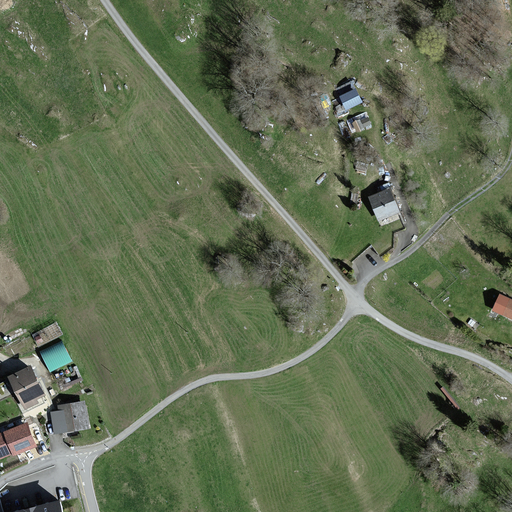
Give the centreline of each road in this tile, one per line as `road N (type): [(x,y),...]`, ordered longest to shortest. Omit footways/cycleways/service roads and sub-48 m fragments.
road 1 (unclassified): [(0,483),(108,444),(207,379),(293,361),(329,337),(359,302)]
road 2 (unclassified): [(105,0),(359,302)]
road 3 (unclassified): [(359,302),(511,381)]
